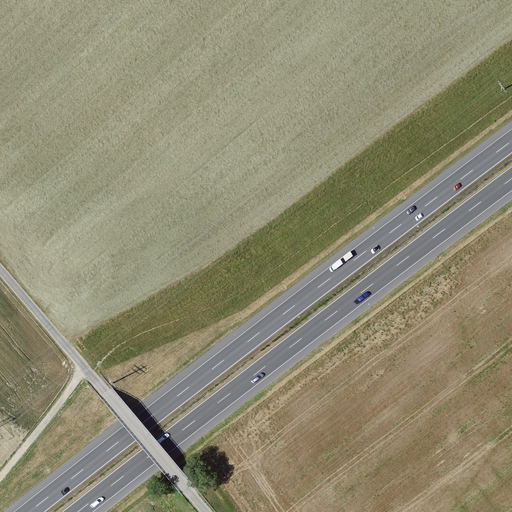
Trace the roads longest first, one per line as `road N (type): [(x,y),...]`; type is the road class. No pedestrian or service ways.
road 1 (motorway): [(511,141),(29,511)]
road 2 (motorway): [(78,511),(511,178)]
road 3 (track): [(206,511),(0,269)]
road 4 (track): [(85,369),(0,477)]
